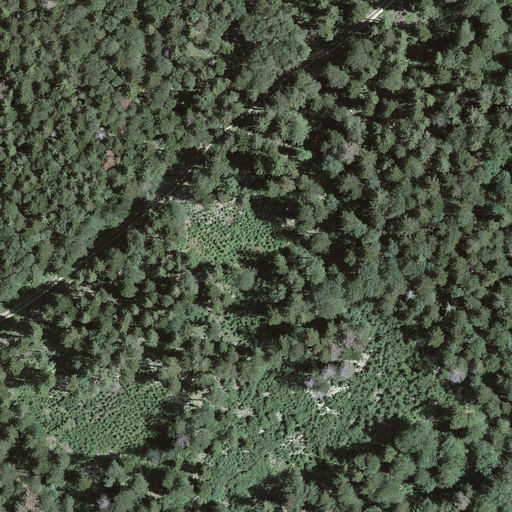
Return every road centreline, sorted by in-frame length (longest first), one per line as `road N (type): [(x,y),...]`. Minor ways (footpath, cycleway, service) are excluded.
road 1 (track): [(390,0),(272,86),(148,210),(0,320)]
road 2 (track): [(511,453),(489,457),(397,511)]
